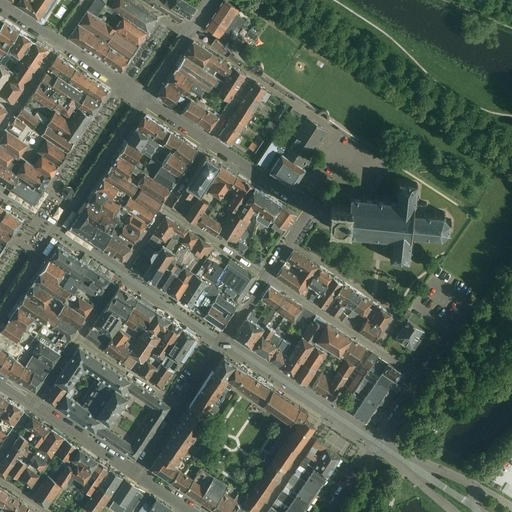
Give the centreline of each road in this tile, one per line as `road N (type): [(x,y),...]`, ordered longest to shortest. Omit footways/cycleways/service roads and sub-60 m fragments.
road 1 (residential): [(264,275),(309,208),(145,99)]
road 2 (residential): [(422,377),(264,275)]
road 3 (residential): [(378,443),(221,341)]
road 4 (residential): [(221,341),(135,474)]
road 5 (residential): [(135,474),(32,403)]
road 6 (residential): [(477,511),(378,443)]
